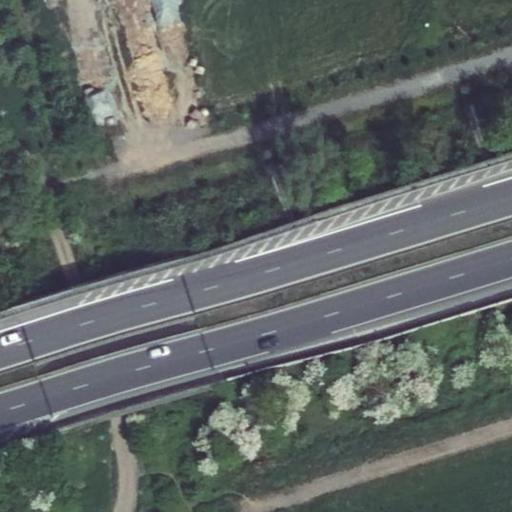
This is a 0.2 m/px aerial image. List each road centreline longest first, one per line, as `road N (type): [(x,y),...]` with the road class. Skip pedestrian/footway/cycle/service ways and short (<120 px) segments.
road 1 (motorway): [(511,196),(0,352)]
road 2 (motorway): [(0,415),(511,261)]
road 3 (track): [(125,511),(131,449),(27,168),(0,136)]
